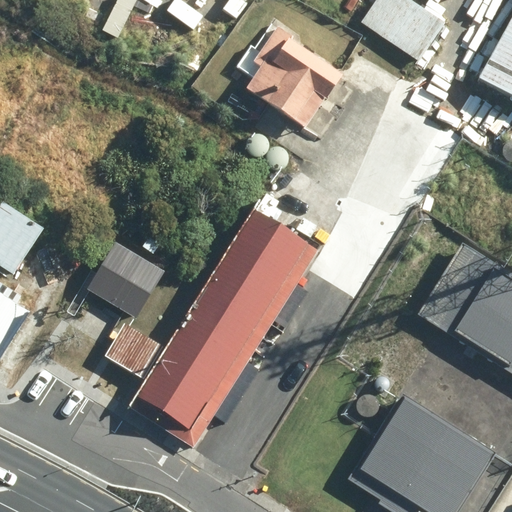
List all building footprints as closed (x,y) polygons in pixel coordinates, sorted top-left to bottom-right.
[(416,0),(378,0),(364,20),(422,59),(448,21),(416,0)] [(511,0),(503,0),(464,71),(511,97),(511,0)] [(243,59),(229,80),(289,120),(309,91),(311,92),(327,68),(274,32),(277,28),(261,17),(236,54),(243,59)] [(439,96),(431,109),(467,130),(475,116),(439,96)] [(485,113),(507,127),(510,125),(511,123),(511,114),(491,102),(485,113)] [(0,265),(11,273),(42,227),(0,199),(0,265)] [(130,376),(114,402),(178,443),(304,245),(242,206),(153,345),(110,317),(89,350),(130,376)] [(146,264),(97,235),(69,283),(118,311),(146,264)] [(151,237),(143,249),(154,256),(162,245),(151,237)] [(420,318),(511,375),(511,275),(466,246),(420,318)] [(0,354),(29,310),(0,291),(0,354)] [(381,507),(388,511),(463,511),(499,456),(405,397),(351,483),(383,504),(381,507)]
